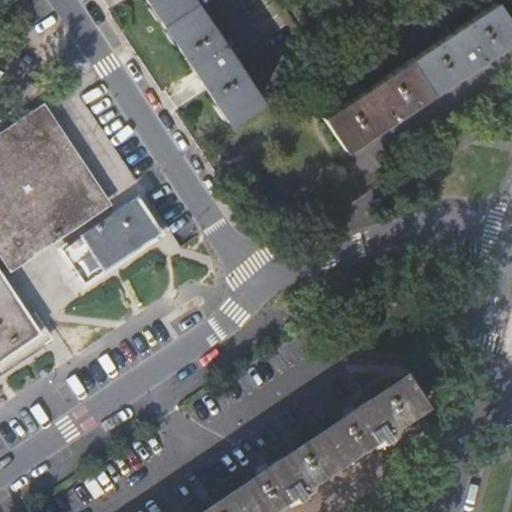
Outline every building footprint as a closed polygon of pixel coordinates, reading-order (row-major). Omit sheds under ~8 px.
[(193,0),(144,0),(163,28),(197,5),(193,0)] [(500,0),(414,57),(437,91),(511,40),(511,15),(501,0),(500,0)] [(265,107),(197,5),(163,28),(232,130),(265,107)] [(346,150),(437,91),(414,57),(324,116),(346,150)] [(0,137),(0,252),(11,268),(106,205),(41,110),(0,137)] [(159,234),(137,202),(114,217),(62,251),(84,284),(159,234)] [(0,362),(17,351),(39,336),(0,278),(0,362)] [(398,381),(314,437),(337,471),(421,416),(398,381)] [(314,437),(223,498),(232,511),(275,511),(337,471),(314,437)] [(232,511),(223,498),(201,511),(232,511)]
